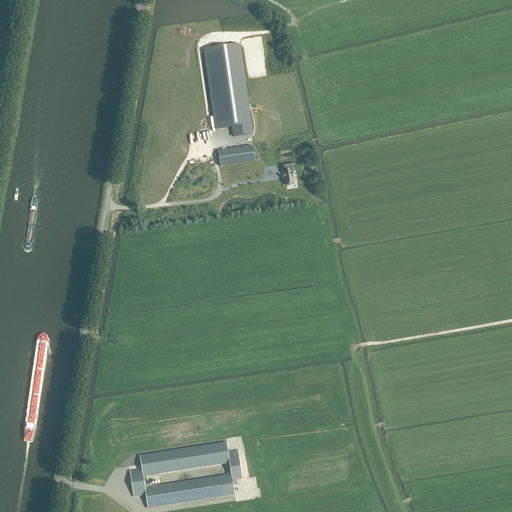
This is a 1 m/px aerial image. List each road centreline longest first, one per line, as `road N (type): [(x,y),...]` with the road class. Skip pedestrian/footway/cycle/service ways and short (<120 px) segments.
road 1 (tertiary): [(53,511),(142,0)]
road 2 (track): [(399,504),(336,279),(330,242),(341,240)]
road 3 (track): [(359,345),(84,336)]
road 4 (unclassified): [(0,179),(30,0)]
road 5 (track): [(359,345),(511,321)]
